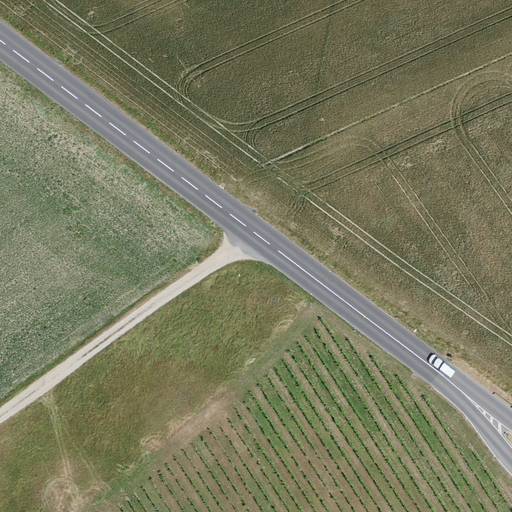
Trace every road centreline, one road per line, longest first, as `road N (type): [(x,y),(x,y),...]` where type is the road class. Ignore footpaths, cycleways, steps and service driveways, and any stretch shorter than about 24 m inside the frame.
road 1 (tertiary): [(0,42),(449,382)]
road 2 (track): [(252,233),(0,415)]
